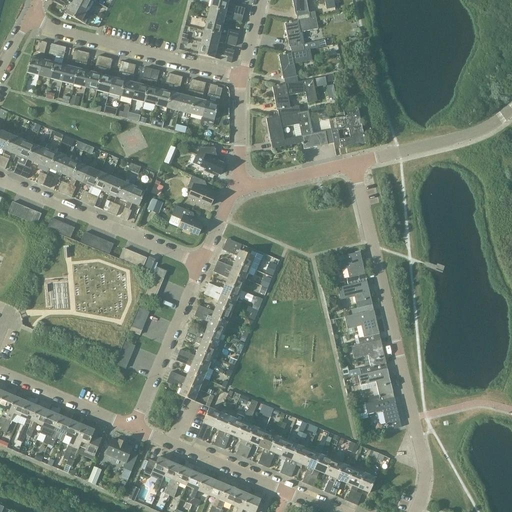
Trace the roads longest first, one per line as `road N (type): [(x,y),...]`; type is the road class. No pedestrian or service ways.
road 1 (residential): [(417,511),(425,469),(352,163)]
road 2 (residential): [(240,79),(26,22)]
road 3 (residential): [(200,266),(0,180)]
road 4 (residential): [(133,427),(200,266)]
road 5 (residential): [(352,163),(471,133),(511,106)]
road 6 (residential): [(284,492),(133,427)]
road 7 (residential): [(133,427),(0,372)]
